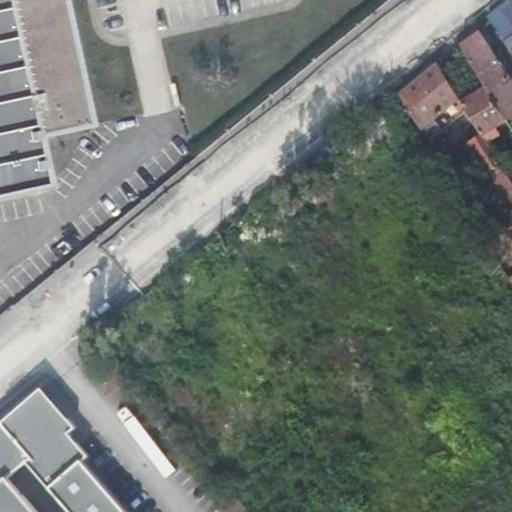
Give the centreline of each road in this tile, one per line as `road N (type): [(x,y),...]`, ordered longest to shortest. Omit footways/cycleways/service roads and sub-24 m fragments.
road 1 (tertiary): [(0,370),(454,0)]
road 2 (unknown): [(117,0),(146,128),(206,80),(197,0)]
